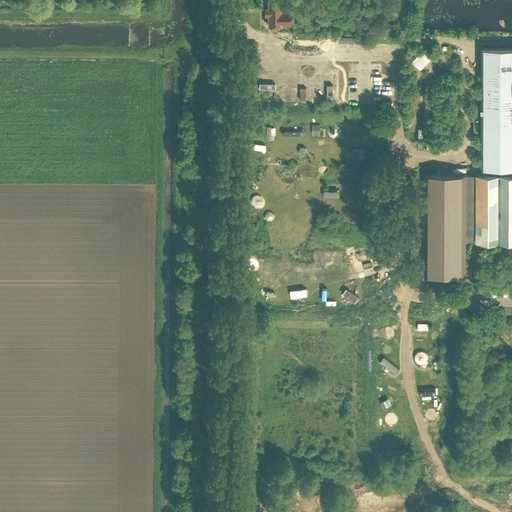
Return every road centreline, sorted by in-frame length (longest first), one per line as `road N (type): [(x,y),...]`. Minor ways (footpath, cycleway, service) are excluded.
road 1 (track): [(184,55),(177,511)]
road 2 (track): [(450,300),(448,471)]
